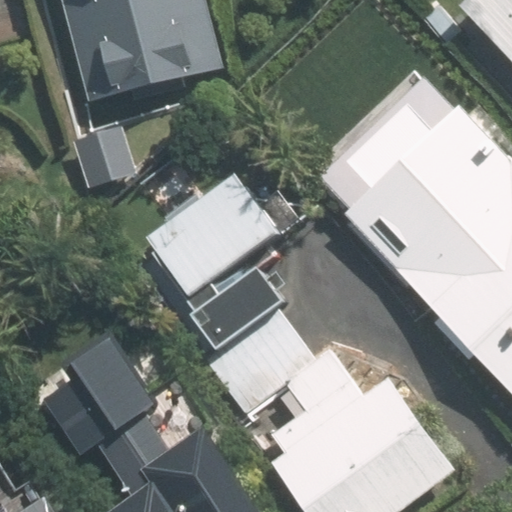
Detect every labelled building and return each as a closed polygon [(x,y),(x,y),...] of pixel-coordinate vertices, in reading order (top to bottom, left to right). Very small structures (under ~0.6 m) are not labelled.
[(69,0),(91,87),(231,53),(217,0),(69,0)] [(511,0),(478,0),(463,14),(511,66),(511,0)] [(75,149),(90,204),(123,196),(138,183),(127,135),(75,149)] [(511,178),(482,146),(390,230),(443,287),(427,302),(511,396),(511,178)] [(199,203),(175,169),(148,187),(174,222),(147,242),(189,298),(264,401),(289,384),(309,412),(276,437),(288,453),(274,465),(307,511),(399,511),(450,476),(385,384),(367,397),(333,351),(322,359),(247,256),(270,238),(229,181),(199,203)] [(233,511),(156,396),(77,449),(66,434),(36,456),(73,511),(233,511)]
